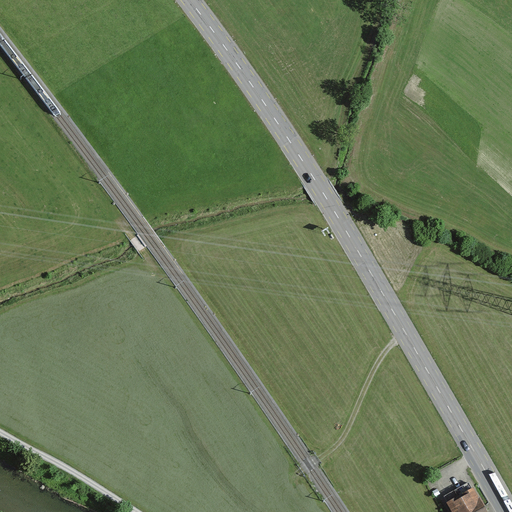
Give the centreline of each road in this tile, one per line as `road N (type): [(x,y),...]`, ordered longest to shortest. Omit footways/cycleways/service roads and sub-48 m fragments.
road 1 (secondary): [(187,0),(313,177),(507,511)]
road 2 (track): [(0,431),(136,511)]
